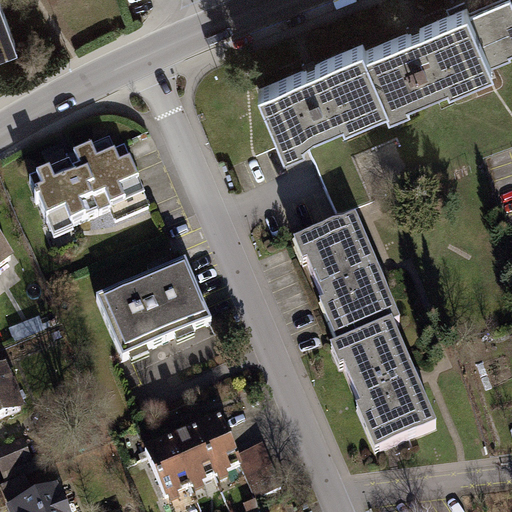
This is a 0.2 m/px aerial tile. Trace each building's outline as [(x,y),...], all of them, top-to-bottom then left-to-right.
[(0,0),(0,55),(18,49),(5,12),(11,10),(7,0),(0,0)] [(309,61),(256,83),(284,146),(304,137),(302,132),(343,115),(345,120),(387,102),(390,111),(412,101),(410,97),(448,80),(450,85),(494,66),(493,63),(511,55),(509,51),(511,49),(511,0),(495,0),(472,10),(468,1),(415,24),(367,45),(364,37),(309,61)] [(68,165),(29,181),(54,240),(72,232),(70,226),(144,195),(120,138),(66,161),(68,165)] [(356,220),(294,246),(303,267),(308,265),(324,303),(319,305),(337,347),(390,324),(392,329),(401,325),(379,272),(356,220)] [(0,268),(11,260),(0,244),(0,268)] [(184,264),(95,301),(120,361),(176,338),(209,324),(184,264)] [(374,455),(435,427),(413,376),(392,329),(390,324),(337,347),(330,348),(339,371),(344,369),(361,408),(358,410),(374,455)] [(0,421),(23,411),(5,367),(0,369),(0,421)] [(227,474),(239,468),(241,467),(237,456),(220,417),(199,426),(172,437),(156,444),(154,440),(147,444),(142,446),(166,501),(169,499),(172,505),(180,501),(178,497),(192,491),(194,494),(203,490),(202,487),(218,480),(220,485),(230,481),(227,474)] [(0,450),(0,467),(3,474),(32,461),(23,440),(0,450)] [(262,445),(237,456),(241,467),(239,468),(255,503),(282,491),(262,445)] [(25,477),(1,487),(9,505),(33,495),(25,477)] [(67,511),(57,487),(6,509),(6,511),(67,511)]
